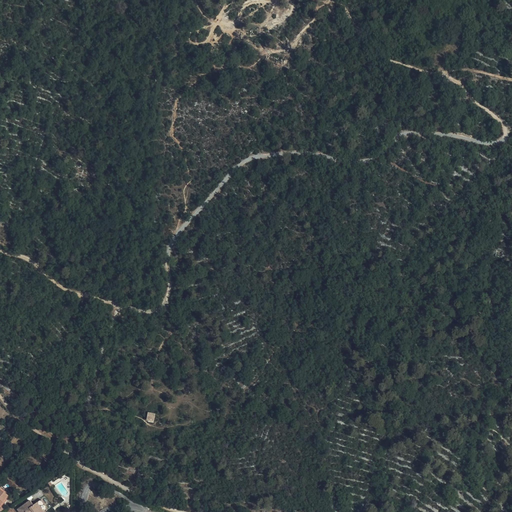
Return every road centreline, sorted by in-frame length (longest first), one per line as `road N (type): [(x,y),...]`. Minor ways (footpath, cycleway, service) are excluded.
road 1 (track): [(337,0),(366,43),(449,77),(503,122),(504,137),(401,133),(376,155),(352,162),(296,151),(251,157),(174,239),(167,301),(157,309),(84,295),(0,250)]
road 2 (track): [(0,396),(79,463),(182,511)]
road 3 (track): [(119,304),(70,457)]
